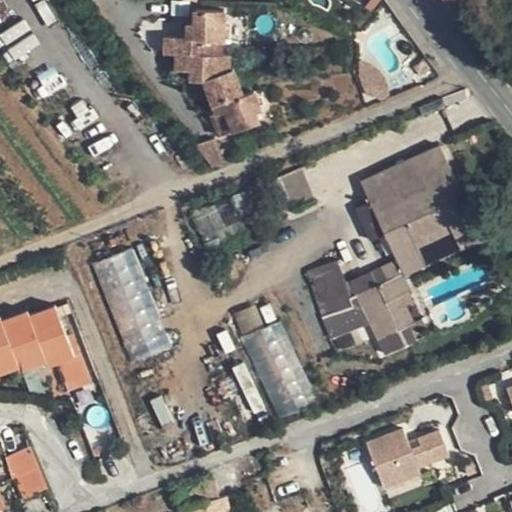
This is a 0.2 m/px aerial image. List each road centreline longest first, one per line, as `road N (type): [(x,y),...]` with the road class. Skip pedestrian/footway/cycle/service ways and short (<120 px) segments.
road 1 (residential): [(451,373),(324,426),(88,501),(77,497),(34,420),(0,411)]
road 2 (secondary): [(424,0),(511,114)]
road 3 (unknown): [(115,0),(177,108)]
road 4 (residential): [(451,373),(496,485)]
